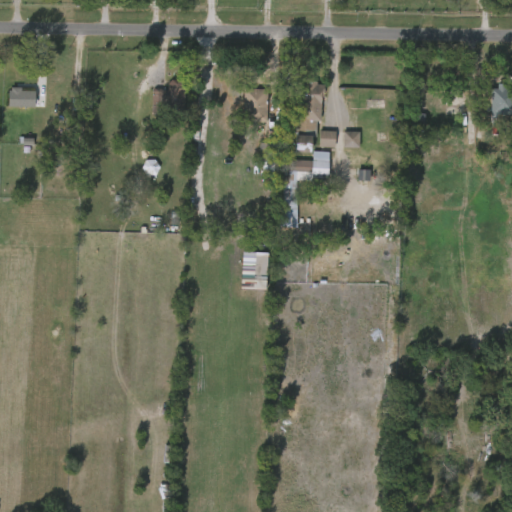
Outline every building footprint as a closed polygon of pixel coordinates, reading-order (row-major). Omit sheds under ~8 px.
[(326,84),(323,121),(318,120),(316,149),(296,148),(297,134),(292,133),(294,115),(301,115),(303,85),(308,85),(308,79),(319,80),(318,83),(326,84)] [(178,80),(178,84),(183,84),(183,107),(151,107),(151,93),(167,93),(167,87),(172,87),(172,80),(178,80)] [(504,85),(504,89),(511,89),(511,112),(485,113),(485,103),(490,103),(490,88),(497,88),(497,85),(504,85)] [(22,87),(22,90),(36,90),(36,106),(9,106),(9,90),(12,90),(13,87),(22,87)] [(309,128),(310,88),(283,87),(282,139),(304,140),(304,128),(309,128)] [(268,89),(267,121),(244,120),(245,88),(268,89)] [(501,119),(502,94),(478,93),(478,110),(474,110),(473,119),(501,119)] [(0,112),(23,113),(23,96),(0,95),(0,112)] [(232,128),(254,128),(255,96),(232,95),(232,128)] [(323,153),(323,137),(307,137),(307,153),(323,153)] [(347,153),(346,137),(330,138),(331,154),(347,153)] [(282,159),(299,159),(299,141),(283,141),(282,159)] [(277,144),(276,162),(273,162),(273,172),(262,172),(262,161),(257,161),(258,143),(277,144)] [(328,152),(327,182),(293,181),(294,174),(289,174),(290,159),(312,160),(312,151),(328,152)] [(403,190),(402,226),(387,225),(389,189),(403,190)]
